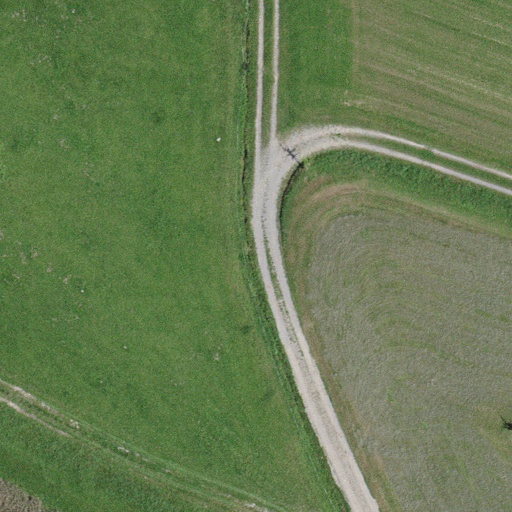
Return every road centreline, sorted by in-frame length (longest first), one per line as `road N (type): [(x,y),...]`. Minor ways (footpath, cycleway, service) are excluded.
road 1 (track): [(369,511),(273,279),(268,177)]
road 2 (track): [(268,177),(297,147),(343,139),(398,147),(511,186)]
road 3 (track): [(268,177),(270,0)]
